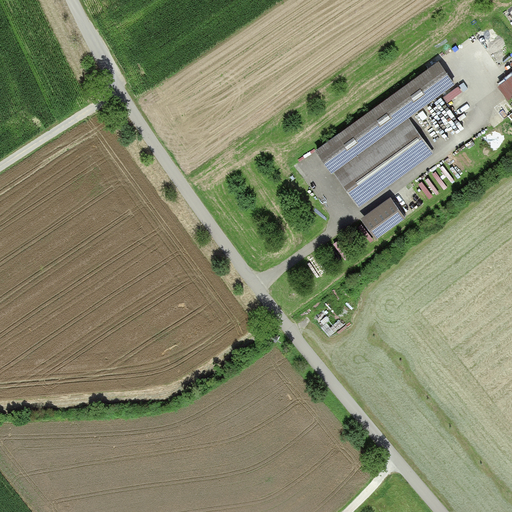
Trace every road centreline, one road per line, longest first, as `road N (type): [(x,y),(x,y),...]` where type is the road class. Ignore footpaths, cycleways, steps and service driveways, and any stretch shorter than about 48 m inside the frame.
road 1 (unclassified): [(73,0),(175,176),(442,511)]
road 2 (track): [(122,90),(0,168)]
